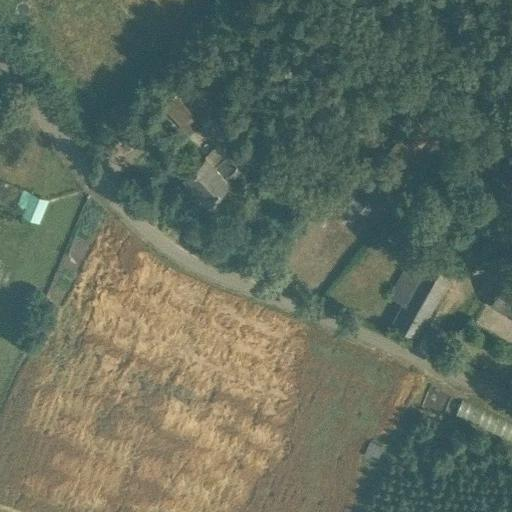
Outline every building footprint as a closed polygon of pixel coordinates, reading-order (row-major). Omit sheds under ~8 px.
[(210,109),(182,83),(163,102),(191,129),(210,109)] [(209,113),(201,122),(206,127),(214,119),(209,113)] [(417,151),(432,133),(412,116),(397,133),(401,137),(417,151)] [(209,200),(237,172),(233,168),(239,163),(219,142),(206,154),(185,175),(209,200)] [(376,165),(350,195),(366,209),(392,179),(376,165)] [(16,211),(40,221),(50,197),(26,187),(16,211)] [(390,296),(403,303),(393,322),(417,335),(453,269),(415,249),(390,296)] [(511,279),(507,276),(492,303),(511,313),(511,279)] [(488,430),(511,438),(511,423),(460,405),(458,412),(490,424),(488,430)]
